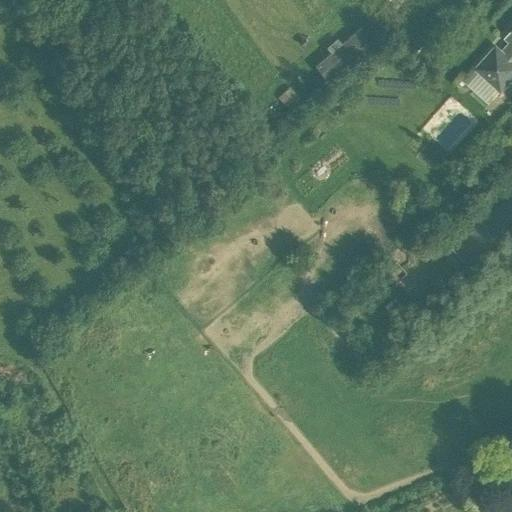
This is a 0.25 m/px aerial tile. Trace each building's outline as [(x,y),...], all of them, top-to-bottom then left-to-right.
[(388,27),(409,8),(401,1),(381,20),(388,27)] [(511,31),(505,40),(509,43),(501,52),(496,48),(477,69),(501,91),(511,77),(511,31)] [(291,122),(307,107),(289,87),(277,98),(288,109),(283,114),(291,122)] [(460,104),(432,128),(453,152),(481,128),(460,104)] [(449,155),(433,141),(417,160),(433,174),(449,155)] [(481,278),(511,250),(511,195),(454,247),(481,278)] [(409,239),(400,246),(409,257),(418,248),(409,239)]
